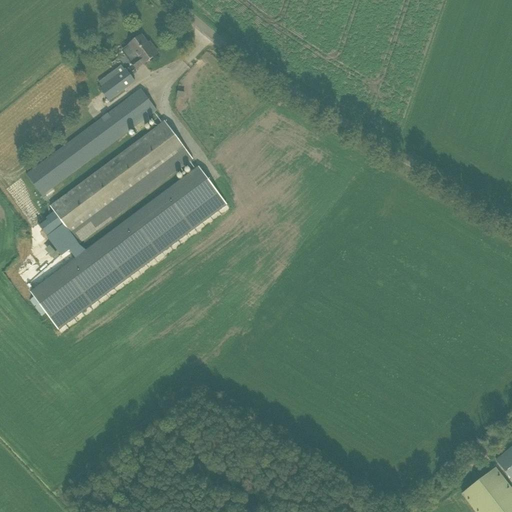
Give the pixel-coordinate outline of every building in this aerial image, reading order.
[(143,64),(144,64),(158,54),(152,46),(150,48),(142,36),(129,45),(130,46),(122,51),(131,63),(136,70),(143,64)] [(109,101),(135,81),(126,69),(100,89),(109,101)] [(42,196),(134,127),(138,132),(151,122),(148,117),(157,110),(141,89),(26,175),(42,196)] [(193,160),(186,149),(165,122),(50,206),(54,212),(38,224),(48,237),(64,224),(72,235),(79,245),(193,160)] [(199,166),(30,292),(49,318),(218,193),(199,166)] [(511,479),(511,447),(496,461),(511,479)] [(462,494),(475,511),(511,511),(511,488),(496,468),(462,494)]
